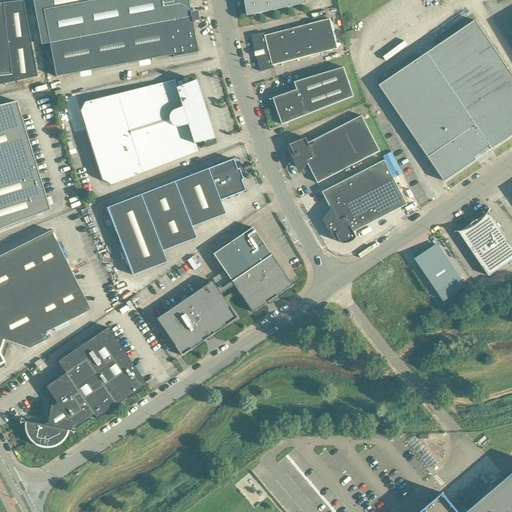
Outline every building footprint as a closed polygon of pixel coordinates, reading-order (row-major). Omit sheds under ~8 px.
[(90,0),(32,0),(41,45),(49,44),(191,17),(190,14),(192,13),(192,12),(192,10),(190,10),(187,0),(96,0),(90,1),(90,0)] [(306,0),(245,0),(247,12),(252,12),(252,15),(307,3),(306,0)] [(3,3),(0,3),(0,85),(37,77),(23,1),(3,3)] [(191,17),(49,44),(55,77),(173,55),(173,57),(174,57),(197,52),(192,24),(194,23),(194,22),(193,20),(191,20),(191,17)] [(255,51),(257,57),(261,72),(274,68),(273,66),(338,49),(330,19),(266,36),(265,33),(252,36),(255,51)] [(380,86),(445,182),(477,160),(475,157),(490,147),(492,150),(511,136),(511,74),(476,21),(380,86)] [(269,100),(271,104),(271,105),(272,106),(272,107),(273,108),(274,108),(275,109),(275,110),(276,110),(282,125),(354,97),(341,63),(293,82),(296,90),(269,100)] [(214,139),(207,117),(196,80),(178,87),(176,80),(85,103),(80,111),(102,180),(110,184),(198,151),(196,144),(214,139)] [(0,229),(50,211),(16,102),(0,105),(0,229)] [(380,151),(362,116),(309,143),(306,138),(290,145),(294,152),(293,153),(300,169),(305,162),(307,161),(318,183),(380,151)] [(191,227),(225,214),(220,201),(245,191),(241,181),(243,180),(239,169),(237,170),(233,159),(106,208),(133,275),(167,262),(162,251),(196,238),(191,227)] [(338,238),(341,243),(342,243),(343,244),(345,244),(347,244),(348,244),(350,243),(351,243),(352,242),(353,241),(355,240),(356,239),(357,237),(354,232),(408,205),(385,160),(323,192),(332,211),(325,220),(337,239),(338,238)] [(497,224),(489,212),(490,210),(491,209),(490,208),(489,210),(488,212),(487,214),(486,216),(485,217),(483,219),(481,221),(479,223),(477,225),(474,226),(472,227),(470,229),(468,229),(466,230),(463,231),(460,231),(458,232),(455,232),(455,233),(457,232),(459,232),(489,276),(511,260),(511,245),(500,228),(502,227),(499,223),(497,224)] [(292,286),(252,228),(213,254),(231,282),(233,285),(252,312),(292,286)] [(0,305),(70,271),(51,231),(0,256),(0,305)] [(436,245),(416,259),(439,292),(445,301),(465,288),(459,279),(436,245)] [(181,277),(186,274),(182,268),(177,271),(181,277)] [(90,310),(70,271),(0,305),(0,369),(6,367),(0,355),(0,349),(3,340),(29,349),(49,339),(46,333),(90,310)] [(189,297),(156,319),(175,346),(174,346),(181,355),(181,356),(237,318),(230,309),(220,294),(233,285),(231,282),(218,291),(212,281),(189,297)] [(141,388),(146,385),(107,328),(57,362),(65,373),(55,380),(66,397),(57,403),(52,396),(50,404),(47,423),(46,423),(45,423),(45,424),(44,424),(44,425),(17,420),(17,421),(24,422),(24,424),(24,426),(24,427),(24,428),(24,430),(25,431),(25,433),(26,434),(26,436),(27,437),(28,439),(29,440),(30,441),(31,442),(32,443),(33,444),(35,446),(37,446),(38,447),(41,448),(43,448),(45,449),(48,449),(51,448),(53,448),(56,447),(57,446),(58,445),(59,445),(61,444),(61,443),(63,442),(65,440),(65,438),(66,437),(67,435),(68,433),(68,432),(69,431),(76,432),(76,431),(74,431),(74,428),(94,415),(96,419),(141,388)] [(511,511),(511,474),(467,511),(459,511),(443,493),(421,511),(511,511)]
